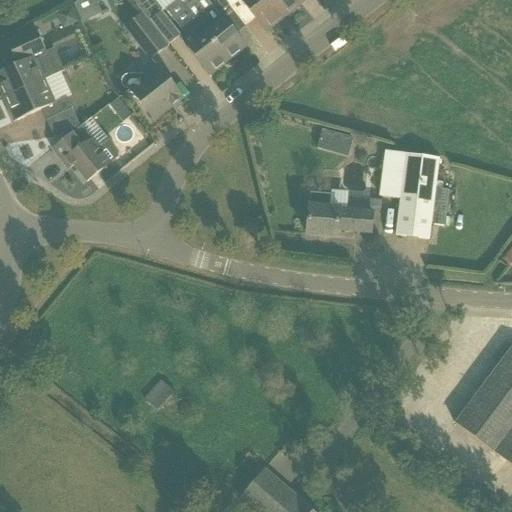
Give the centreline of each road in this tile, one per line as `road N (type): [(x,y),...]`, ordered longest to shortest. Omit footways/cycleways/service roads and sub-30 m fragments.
road 1 (residential): [(158,246),(173,189),(194,152),(285,52),(358,0)]
road 2 (unclassified): [(511,306),(229,269)]
road 3 (unknown): [(485,304),(444,392),(445,421),(511,477)]
road 4 (residential): [(158,246),(5,220)]
